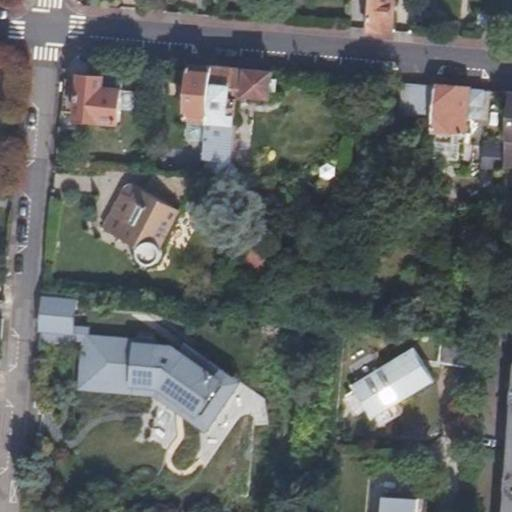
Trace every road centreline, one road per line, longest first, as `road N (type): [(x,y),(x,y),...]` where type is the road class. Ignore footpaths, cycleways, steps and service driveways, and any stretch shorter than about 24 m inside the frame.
road 1 (residential): [(45,26),(2,511)]
road 2 (residential): [(494,66),(45,26)]
